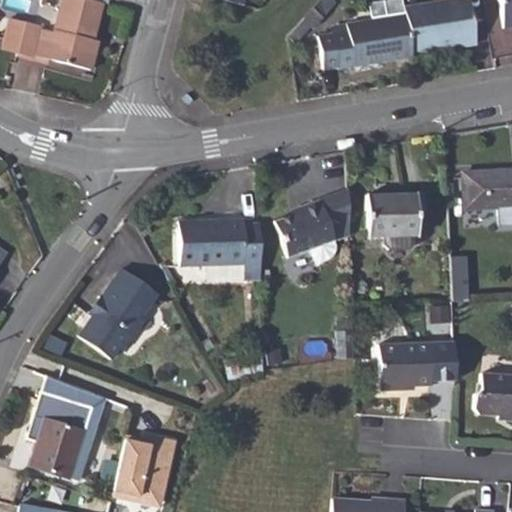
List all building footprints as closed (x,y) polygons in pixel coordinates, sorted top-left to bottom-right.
[(25,26),(17,56),(33,61),(34,58),(70,68),(89,73),(95,50),(91,50),(102,5),(82,0),(61,0),(53,36),(41,33),(41,30),(25,26)] [(216,0),(216,4),(240,10),(242,0),(216,0)] [(317,0),(315,0),(300,18),(309,26),(326,7),(317,0)] [(405,54),(398,9),(397,0),(363,5),(366,22),(341,26),(341,33),(313,38),(318,71),(332,69),(332,70),(406,60),(405,54)] [(457,0),(398,9),(405,54),(452,47),(453,49),(469,47),(461,0),(457,0)] [(511,27),(511,0),(492,0),(497,30),(511,27)] [(2,53),(17,56),(25,26),(9,22),(2,53)] [(33,61),(17,56),(16,59),(45,67),(44,71),(67,77),(70,68),(34,58),(33,61)] [(511,171),(463,175),(465,211),(511,207),(511,171)] [(364,236),(382,236),(412,236),(415,236),(415,194),(364,194),(364,236)] [(305,209),(274,220),(288,256),(310,248),(316,264),(321,261),(330,257),(334,254),(336,250),(335,245),(334,240),(335,240),(320,198),(303,204),(305,209)] [(261,280),(259,223),(244,224),(244,219),(178,220),(180,266),(207,265),(244,264),(245,280),(261,280)] [(412,236),(382,236),(382,242),(389,249),(407,249),(412,243),(412,236)] [(245,280),(244,264),(207,265),(207,281),(245,280)] [(104,302),(94,317),(80,337),(111,359),(119,349),(121,351),(144,318),(141,316),(157,295),(123,270),(102,300),(104,302)] [(92,315),(94,317),(104,302),(102,300),(92,315)] [(354,355),(353,328),(337,329),(339,355),(354,355)] [(426,341),(376,343),(378,389),(400,389),(400,385),(427,385),(426,341)] [(265,371),(264,356),(226,362),(229,376),(265,371)] [(511,374),(481,372),(479,388),(473,393),(472,405),(478,412),(507,415),(507,419),(511,419),(511,374)] [(75,480),(103,396),(45,374),(25,436),(32,438),(24,464),(75,480)] [(137,437),(121,432),(103,493),(124,499),(126,494),(153,501),(170,441),(148,435),(142,439),(137,437)] [(153,501),(126,494),(124,499),(151,507),(153,501)] [(367,504),(330,501),(328,511),(401,511),(402,502),(380,501),(379,505),(367,504)] [(67,511),(18,503),(16,511),(67,511)]
